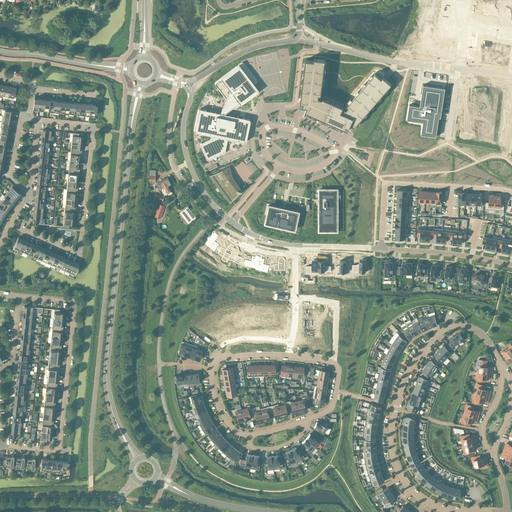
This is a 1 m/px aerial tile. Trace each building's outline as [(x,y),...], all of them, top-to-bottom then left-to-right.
[(428,6),(421,53),(452,58),(454,47),(433,44),(439,7),(428,6)] [(301,99),(300,106),(303,106),(303,109),(305,111),(303,116),(343,133),(345,129),(348,130),(348,129),(350,130),(354,126),(354,127),(391,84),(385,79),(376,72),(344,108),(343,108),(343,107),(323,98),(322,99),(321,98),(325,60),(314,59),(314,61),(306,60),(301,99)] [(215,83),(215,84),(215,85),(219,89),(222,94),(223,95),(224,95),(226,98),(226,99),(220,113),(224,114),(232,108),(233,108),(234,109),(235,109),(236,108),(259,91),(257,89),(254,85),(256,83),(257,82),(257,81),(257,80),(255,77),(251,73),(248,68),(244,63),(243,62),(242,62),(241,63),(239,64),(216,82),(215,82),(215,83)] [(479,84),(477,94),(482,95),(482,97),(486,98),(487,91),(483,90),(484,84),(479,83),(479,84)] [(487,91),(486,98),(490,99),(490,96),(496,97),(498,85),(492,84),(491,92),(487,91)] [(409,104),(407,119),(423,122),(421,134),(436,136),(439,117),(441,117),(445,88),(423,85),(421,100),(420,106),(409,104)] [(498,85),(496,97),(502,98),(501,100),(505,101),(506,94),(503,93),(504,86),(498,85)] [(15,92),(16,88),(10,87),(8,96),(16,98),(17,93),(15,92)] [(194,130),(194,131),(194,132),(195,132),(196,132),(200,133),(201,134),(207,135),(211,136),(211,137),(210,139),(205,142),(202,143),(201,143),(201,144),(200,144),(200,145),(200,146),(203,152),(206,158),(206,159),(207,160),(208,160),(209,160),(210,160),(222,154),(223,154),(224,153),(225,153),(225,152),(228,139),(229,139),(239,142),(243,142),(244,142),(245,142),(246,141),(250,122),(250,121),(250,120),(249,120),(249,119),(248,119),(247,119),(242,118),(224,114),(220,113),(206,110),(204,110),(201,109),(200,109),(199,109),(199,110),(198,110),(198,111),(197,113),(196,121),(194,130)] [(491,110),(490,117),(502,119),(503,115),(502,115),(503,112),(494,110),(491,110)] [(490,117),(489,124),(501,126),(502,119),(490,117)] [(489,124),(488,131),(500,133),(501,126),(489,124)] [(488,131),(487,138),(499,139),(500,136),(499,136),(500,133),(488,131)] [(78,136),(78,133),(72,133),(72,142),(82,143),(83,137),(78,136)] [(455,134),(454,140),(460,140),(460,141),(464,142),(464,141),(465,141),(466,135),(455,134)] [(487,138),(486,145),(498,146),(499,140),(499,139),(487,138)] [(81,152),(82,143),(72,142),(71,151),(81,152)] [(80,162),(81,152),(71,151),(70,161),(80,162)] [(79,171),(80,162),(70,161),(69,170),(79,171)] [(229,166),(209,176),(229,203),(242,190),(232,177),(228,168),(229,167),(229,166)] [(78,181),(79,171),(69,170),(68,179),(78,181)] [(155,185),(154,186),(155,188),(156,188),(158,187),(159,190),(161,189),(168,185),(171,183),(168,177),(164,179),(157,183),(155,185)] [(77,190),(78,181),(68,179),(67,189),(77,190)] [(168,185),(161,189),(164,195),(167,193),(168,195),(172,193),(171,191),(168,185)] [(16,190),(17,189),(14,186),(13,187),(12,187),(8,191),(16,197),(19,193),(16,190)] [(76,200),(77,190),(67,189),(66,198),(76,200)] [(319,194),(319,195),(319,199),(319,200),(321,200),(321,204),(319,204),(319,209),(319,214),(319,218),(319,219),(319,223),(319,224),(319,228),(319,231),(320,231),(322,231),(325,231),(327,231),(329,231),(330,231),(332,231),(334,231),(335,231),(337,231),(337,228),(338,228),(337,228),(337,223),(338,223),(337,223),(337,219),(338,219),(338,218),(337,218),(337,214),(338,214),(337,214),(337,209),(338,209),(337,209),(337,205),(338,205),(338,204),(337,204),(337,200),(338,200),(338,199),(337,199),(337,195),(338,195),(338,194),(337,194),(337,190),(337,189),(337,190),(335,190),(335,189),(334,189),(334,190),(332,190),(332,189),(332,190),(330,190),(330,189),(329,189),(329,190),(327,190),(327,189),(327,190),(325,190),(325,189),(325,190),(322,190),(322,189),(322,190),(320,190),(320,189),(320,190),(319,190),(319,194)] [(16,197),(8,191),(4,195),(12,202),(16,197)] [(485,202),(485,209),(488,209),(494,209),(495,195),(489,194),(489,202),(485,202)] [(9,206),(12,202),(4,195),(1,200),(9,206)] [(495,195),(494,209),(495,209),(501,210),(504,210),(504,203),(501,203),(501,196),(495,195)] [(75,209),(76,200),(66,198),(65,208),(75,209)] [(0,206),(6,210),(9,206),(1,200),(0,201),(0,206)] [(160,218),(164,206),(159,204),(155,216),(160,218)] [(264,222),(264,223),(265,223),(265,224),(265,223),(270,224),(269,225),(270,225),(270,224),(274,225),(274,226),(275,225),(279,226),(279,227),(279,226),(284,227),(284,228),(284,227),(288,228),(288,229),(289,229),(293,230),(294,230),(294,229),(295,229),(294,229),(295,227),(295,225),(296,225),(296,224),(295,224),(296,222),(296,220),(297,220),(296,220),(297,218),(297,217),(297,215),(298,215),(297,215),(298,213),(298,212),(297,212),(293,211),(292,210),(292,211),(288,210),(288,209),(288,210),(286,210),(286,209),(285,209),(281,208),(278,208),(279,207),(278,207),(278,208),(274,207),(274,206),(273,207),(269,206),(269,205),(269,206),(268,206),(268,208),(267,208),(268,209),(267,211),(267,210),(267,211),(267,213),(266,213),(267,213),(266,215),(266,216),(265,218),(265,220),(265,222),(264,222)] [(180,212),(189,223),(197,217),(188,206),(180,212)] [(74,218),(75,209),(65,208),(64,217),(74,218)] [(74,224),(74,218),(64,217),(63,226),(68,227),(69,224),(74,224)] [(418,228),(417,236),(420,236),(420,239),(425,240),(426,228),(418,228)] [(426,228),(425,240),(425,241),(429,241),(429,240),(430,240),(430,237),(433,238),(434,228),(434,229),(426,228)] [(434,228),(433,238),(436,238),(436,240),(436,241),(441,241),(442,229),(434,228)] [(442,229),(441,241),(446,242),(446,239),(449,239),(450,229),(442,229)] [(450,229),(449,239),(452,239),(452,243),(453,243),(457,244),(457,243),(458,230),(450,229)] [(458,230),(457,243),(462,243),(463,240),(466,241),(467,231),(458,230)] [(208,239),(204,243),(214,251),(219,244),(215,241),(218,237),(217,236),(218,235),(215,232),(214,234),(213,233),(211,235),(210,235),(207,238),(208,239)] [(484,236),(483,243),(486,244),(485,247),(490,248),(493,236),(492,238),(484,236)] [(493,236),(490,248),(491,248),(490,249),(494,250),(494,249),(495,249),(496,246),(499,247),(501,237),(493,236)] [(18,249),(23,239),(18,237),(14,247),(18,249)] [(501,237),(499,247),(502,247),(501,251),(506,252),(509,239),(501,237)] [(23,251),(27,241),(23,239),(18,249),(23,251)] [(28,253),(32,243),(27,241),(23,251),(28,253)] [(32,255),(37,245),(32,243),(28,253),(32,255)] [(221,247),(218,253),(229,259),(234,248),(234,246),(230,244),(230,246),(229,245),(226,250),(221,247)] [(37,257),(41,247),(37,245),(32,255),(37,257)] [(42,260),(46,249),(41,247),(37,257),(42,260)] [(235,248),(234,248),(229,259),(240,265),(243,258),(238,255),(240,251),(239,250),(240,249),(236,247),(235,248)] [(46,262),(51,251),(46,249),(42,260),(46,262)] [(51,264),(56,253),(51,251),(46,262),(51,264)] [(56,266),(60,255),(56,253),(51,264),(56,266)] [(60,268),(65,257),(60,255),(56,266),(60,268)] [(246,260),(244,266),(256,269),(259,256),(256,255),(255,257),(252,256),(251,261),(246,260)] [(259,256),(256,269),(255,270),(268,273),(269,265),(263,264),(265,259),(262,258),(262,257),(259,256)] [(65,270),(70,259),(65,257),(60,268),(65,270)] [(275,264),(274,270),(285,270),(285,259),(284,259),(284,258),(279,258),(279,259),(278,259),(278,264),(275,264)] [(70,272),(74,261),(70,259),(65,270),(70,272)] [(306,266),(306,273),(318,274),(319,261),(317,261),(317,259),(313,259),(313,261),(312,261),(312,266),(306,266)] [(352,264),(352,272),(366,272),(366,259),(362,259),(362,261),(359,261),(359,265),(352,264)] [(79,264),(74,261),(70,272),(75,274),(79,264)] [(325,261),(319,261),(318,274),(319,274),(319,271),(331,271),(331,266),(325,266),(325,261)] [(336,266),(336,274),(346,275),(346,267),(348,267),(348,263),(346,262),(346,261),(340,261),(339,266),(336,266)] [(384,270),(384,274),(385,274),(385,275),(389,275),(389,280),(395,280),(395,275),(395,270),(393,270),(393,269),(392,269),(392,267),(392,266),(392,262),(388,262),(388,263),(385,263),(385,270),(384,270)] [(397,267),(397,274),(406,274),(406,273),(411,274),(412,263),(410,263),(406,263),(406,264),(403,264),(402,267),(401,267),(397,267)] [(417,266),(417,269),(418,269),(417,274),(423,275),(423,276),(427,277),(427,274),(428,269),(425,269),(425,268),(425,266),(425,265),(423,264),(423,263),(419,263),(418,265),(418,266),(417,266)] [(441,273),(441,272),(438,272),(438,270),(438,269),(439,265),(435,265),(435,266),(432,265),(431,278),(436,278),(437,278),(437,279),(440,280),(441,273)] [(454,266),(450,265),(450,266),(447,266),(445,277),(451,279),(450,281),(454,282),(455,274),(452,273),(454,266)] [(467,268),(464,268),(463,269),(460,268),(460,276),(458,276),(458,279),(459,280),(459,281),(463,281),(463,284),(468,285),(469,277),(467,276),(467,275),(467,268)] [(473,275),(472,281),(474,282),(479,283),(480,283),(483,283),(487,283),(488,277),(484,277),(485,275),(480,274),(480,275),(475,274),(475,276),(473,275)] [(493,274),(492,282),(489,282),(488,288),(491,288),(491,287),(497,288),(500,276),(497,275),(497,274),(493,274)] [(275,305),(274,311),(275,311),(275,317),(286,318),(287,312),(281,312),(282,306),(275,305)] [(64,319),(64,313),(59,312),(60,309),(54,309),(53,318),(64,319)] [(237,314),(230,315),(233,329),(238,328),(237,320),(241,319),(239,312),(236,313),(237,314)] [(253,312),(253,314),(253,326),(258,326),(258,321),(262,321),(262,312),(259,312),(253,312)] [(247,314),(244,314),(244,321),(247,321),(247,326),(253,326),(253,314),(247,314)] [(225,317),(221,317),(222,325),(226,324),(227,330),(233,329),(230,315),(225,316),(225,317)] [(438,325),(435,315),(434,315),(435,315),(429,317),(433,327),(437,325),(438,325)] [(270,320),(270,328),(279,329),(280,324),(286,325),(286,318),(275,317),(271,317),(271,320),(270,320)] [(433,327),(429,317),(424,319),(428,328),(433,327)] [(63,329),(64,319),(53,318),(52,327),(63,329)] [(428,328),(424,319),(419,321),(418,321),(423,331),(428,328)] [(216,328),(219,326),(214,321),(207,326),(215,336),(219,333),(216,328)] [(412,321),(406,324),(408,327),(414,336),(418,333),(413,324),(412,321)] [(423,331),(418,321),(413,324),(418,333),(423,331)] [(406,324),(401,327),(403,330),(409,339),(414,336),(408,327),(406,324)] [(215,336),(207,326),(207,325),(198,331),(203,338),(206,335),(210,340),(215,336)] [(62,338),(63,329),(52,327),(51,337),(62,338)] [(463,340),(460,333),(456,335),(453,337),(450,338),(451,342),(449,344),(451,345),(449,347),(448,345),(448,346),(454,351),(459,346),(457,343),(463,340)] [(399,334),(395,339),(404,345),(407,341),(399,334)] [(61,348),(62,338),(51,337),(50,346),(61,348)] [(404,345),(395,339),(392,344),(401,349),(404,345)] [(183,354),(187,342),(182,341),(178,352),(183,354)] [(189,356),(193,344),(187,342),(183,354),(189,356)] [(194,358),(197,347),(198,346),(193,344),(189,356),(194,358)] [(401,349),(392,344),(389,349),(398,354),(401,349)] [(511,346),(510,344),(503,349),(501,351),(505,358),(506,357),(507,359),(511,355),(511,346)] [(454,351),(448,346),(447,346),(449,347),(447,349),(443,345),(439,350),(447,358),(448,358),(446,357),(450,353),(451,354),(454,351)] [(60,357),(61,348),(50,346),(49,356),(60,357)] [(203,349),(197,347),(194,358),(199,360),(203,349)] [(398,354),(389,349),(386,354),(395,358),(398,354)] [(447,358),(439,350),(434,354),(438,358),(436,360),(435,359),(441,365),(443,362),(447,358)] [(393,363),(395,358),(386,354),(384,359),(393,363)] [(59,366),(60,357),(49,356),(48,365),(59,366)] [(391,368),(393,363),(384,359),(382,364),(381,365),(391,368)] [(440,367),(441,365),(435,359),(436,360),(434,363),(430,360),(426,365),(436,372),(440,367)] [(485,360),(479,360),(478,366),(480,366),(479,372),(477,371),(492,373),(492,368),(491,368),(492,367),(485,366),(485,360)] [(58,376),(59,366),(48,365),(47,375),(58,376)] [(431,379),(436,372),(426,365),(423,370),(427,373),(425,375),(424,374),(424,375),(431,379)] [(298,367),(297,376),(302,377),(305,377),(306,373),(303,373),(303,367),(298,367)] [(491,378),(492,373),(477,371),(477,372),(479,372),(478,377),(476,377),(476,380),(483,381),(483,378),(490,379),(490,378),(491,378)] [(57,385),(58,376),(47,375),(46,384),(57,385)] [(183,384),(182,375),(173,376),(174,380),(176,380),(177,385),(183,384)] [(431,381),(419,377),(417,382),(429,386),(431,381)] [(429,386),(417,382),(415,387),(427,391),(429,386)] [(56,395),(57,385),(46,384),(45,394),(56,395)] [(484,386),(477,384),(476,387),(478,387),(476,393),(475,393),(489,397),(490,392),(489,392),(490,390),(483,388),(484,386)] [(427,391),(415,387),(413,392),(425,396),(427,391)] [(423,401),(425,396),(413,392),(411,397),(423,401)] [(488,402),(489,397),(475,393),(476,393),(475,399),(473,399),(472,402),(480,404),(480,401),(486,403),(487,401),(488,402)] [(55,404),(56,395),(45,394),(44,403),(55,404)] [(192,403),(194,403),(193,403),(203,400),(201,395),(191,398),(192,403)] [(302,398),(296,400),(299,413),(304,412),(304,410),(305,410),(303,404),(306,403),(305,396),(301,397),(302,398)] [(421,406),(423,401),(411,397),(410,402),(421,406)] [(299,413),(296,400),(290,402),(290,400),(287,401),(289,408),(291,407),(293,413),(294,413),(294,414),(299,413)] [(289,408),(287,401),(284,402),(284,403),(278,405),(282,418),(287,416),(286,415),(287,415),(286,408),(289,408)] [(418,414),(421,406),(410,402),(408,407),(413,410),(413,412),(418,414)] [(54,414),(55,404),(44,403),(43,413),(54,414)] [(369,403),(368,408),(380,412),(382,407),(369,403)] [(278,405),(278,404),(269,406),(271,412),(273,412),(275,418),(276,418),(277,419),(282,418),(278,405)] [(472,409),(473,406),(466,404),(466,407),(467,408),(466,413),(464,413),(478,417),(480,412),(479,412),(479,411),(472,409)] [(206,409),(204,405),(195,408),(194,408),(196,414),(197,413),(206,409)] [(251,411),(250,408),(249,405),(246,405),(247,407),(241,408),(244,421),(249,420),(249,418),(250,418),(248,412),(251,411)] [(271,412),(269,406),(260,408),(260,411),(261,411),(264,422),(269,421),(268,420),(269,420),(268,413),(271,412)] [(241,408),(241,407),(230,410),(234,415),(236,415),(238,421),(239,421),(239,422),(244,421),(241,408)] [(261,411),(260,411),(256,412),(254,407),(250,408),(251,411),(253,417),(256,416),(257,423),(258,423),(259,424),(264,422),(261,411)] [(380,412),(368,408),(368,409),(366,414),(379,417),(380,412)] [(208,414),(206,409),(197,413),(199,418),(208,414)] [(53,423),(54,414),(43,413),(42,422),(53,423)] [(477,422),(478,417),(464,413),(466,414),(464,419),(462,419),(461,422),(468,424),(469,421),(476,423),(476,421),(477,422)] [(201,424),(210,418),(208,414),(199,418),(198,419),(200,424),(201,424)] [(379,417),(366,414),(367,415),(366,420),(378,422),(379,417)] [(415,419),(416,417),(412,416),(411,418),(406,417),(404,423),(414,425),(415,419)] [(202,429),(213,423),(210,418),(201,424),(200,424),(199,424),(202,429)] [(320,430),(325,433),(329,424),(324,422),(322,424),(317,421),(316,422),(315,422),(313,426),(314,426),(314,427),(314,428),(314,429),(319,431),(320,430)] [(52,433),(53,423),(42,422),(41,431),(52,433)] [(216,427),(213,423),(202,429),(205,434),(216,427)] [(211,440),(220,433),(217,428),(207,435),(211,440)] [(51,439),(52,433),(41,431),(40,441),(46,441),(46,438),(51,439)] [(216,443),(223,437),(220,433),(211,440),(215,444),(216,443)] [(310,434),(306,438),(316,447),(322,441),(317,436),(315,438),(310,434)] [(467,434),(460,436),(461,439),(463,439),(464,445),(462,445),(463,445),(477,442),(476,437),(475,437),(475,436),(468,437),(467,434)] [(219,447),(226,440),(223,437),(216,443),(219,447)] [(310,454),(316,447),(306,438),(305,439),(304,438),(301,441),(302,442),(307,447),(305,449),(310,454)] [(222,452),(230,444),(226,440),(219,447),(218,448),(222,452)] [(478,447),(477,442),(463,445),(464,445),(466,450),(464,451),(465,454),(471,452),(471,450),(477,448),(477,447),(478,447)] [(226,456),(234,447),(230,444),(222,452),(226,456)] [(291,449),(290,450),(297,462),(305,458),(302,452),(299,453),(296,447),(295,448),(294,446),(291,448),(291,449)] [(416,452),(415,446),(405,449),(407,455),(416,452)] [(231,459),(238,450),(234,447),(226,456),(231,459)] [(288,466),(297,462),(290,450),(289,449),(285,451),(286,452),(285,452),(288,458),(285,460),(288,466)] [(511,452),(504,449),(502,454),(503,454),(502,456),(509,458),(507,464),(510,465),(511,462),(511,452)] [(242,453),(238,450),(231,459),(235,462),(242,453)] [(250,468),(253,455),(252,455),(252,453),(248,452),(248,454),(247,453),(246,460),(241,459),(239,466),(250,468)] [(409,461),(418,457),(416,452),(407,455),(409,461)] [(274,469),(272,455),(271,456),(271,454),(267,455),(267,456),(266,456),(267,463),(264,463),(265,470),(274,469)] [(273,455),(272,455),(274,469),(283,468),(282,461),(279,462),(278,455),(277,455),(277,454),(273,454),(273,455)] [(13,467),(14,457),(14,456),(13,456),(13,455),(12,455),(11,455),(11,456),(10,456),(10,457),(3,456),(2,466),(13,467)] [(259,456),(253,455),(250,468),(259,470),(260,463),(257,463),(259,456)] [(488,466),(487,458),(486,458),(485,457),(479,458),(478,455),(471,457),(472,460),(474,459),(475,466),(480,465),(481,468),(488,466)] [(23,468),(24,458),(24,457),(23,456),(22,456),(21,457),(21,458),(14,457),(13,467),(23,468)] [(314,456),(311,459),(316,464),(319,461),(314,456)] [(23,468),(34,469),(35,459),(35,458),(34,458),(34,457),(33,457),(32,457),(32,458),(31,458),(31,459),(24,458),(23,468)] [(420,462),(418,457),(409,461),(412,466),(420,462)] [(45,470),(46,459),(41,458),(41,462),(38,461),(37,469),(42,469),(45,470)] [(378,461),(365,463),(365,464),(367,469),(379,466),(378,461)] [(417,474),(424,468),(421,463),(413,468),(417,474)] [(368,475),(381,471),(379,466),(367,469),(368,475)] [(421,478),(428,472),(424,468),(417,474),(421,478)] [(371,481),(382,476),(381,471),(368,475),(371,481)] [(425,483),(432,476),(428,472),(421,478),(425,483)] [(384,481),(382,476),(371,481),(373,486),(385,481),(384,481)] [(430,487),(436,479),(432,476),(425,483),(430,487)] [(435,491),(440,482),(436,479),(430,487),(435,491)] [(441,494),(445,485),(440,482),(435,491),(441,494)] [(447,496),(450,487),(445,485),(441,494),(447,496)] [(382,486),(376,490),(381,499),(392,492),(392,491),(389,487),(388,487),(384,490),(382,487),(382,486)] [(453,498),(455,488),(450,487),(447,496),(453,498)] [(461,490),(455,488),(453,498),(459,499),(459,497),(460,493),(462,494),(463,490),(462,490),(461,490)] [(392,492),(381,499),(387,507),(386,507),(387,507),(394,503),(394,502),(392,499),(395,497),(394,497),(395,496),(392,492)]
